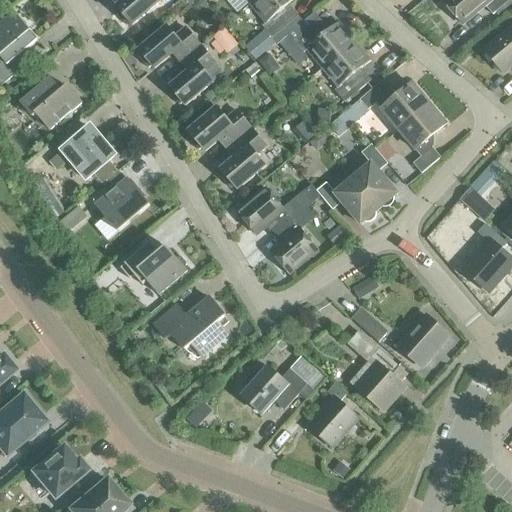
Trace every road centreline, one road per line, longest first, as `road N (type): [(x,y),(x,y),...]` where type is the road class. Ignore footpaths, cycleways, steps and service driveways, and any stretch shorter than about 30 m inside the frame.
road 1 (residential): [(70,0),(265,307),(389,235)]
road 2 (residential): [(0,262),(143,449),(307,511)]
road 3 (residential): [(497,118),(359,0)]
road 4 (residential): [(389,235),(497,118)]
road 5 (residential): [(500,349),(389,235)]
